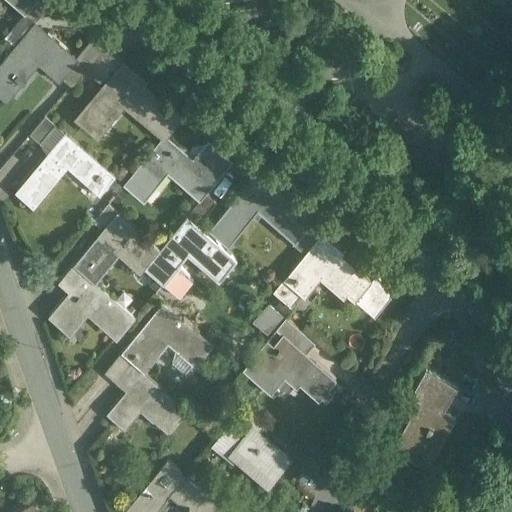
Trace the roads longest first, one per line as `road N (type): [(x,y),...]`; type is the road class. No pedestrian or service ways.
road 1 (residential): [(453,261),(129,0)]
road 2 (residential): [(453,261),(312,511)]
road 3 (residential): [(0,256),(65,434)]
